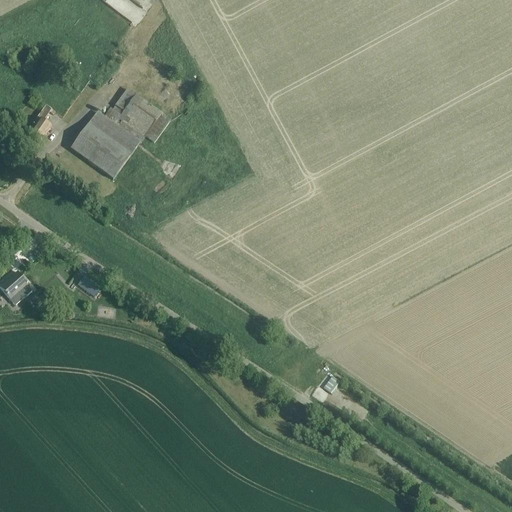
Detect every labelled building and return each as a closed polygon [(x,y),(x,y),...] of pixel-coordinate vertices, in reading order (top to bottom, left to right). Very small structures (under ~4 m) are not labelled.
[(106,0),(105,3),(134,18),(139,9),(134,6),(131,12),(125,9),(126,7),(121,4),(123,1),(120,0),(106,0)] [(159,76),(157,81),(170,85),(172,80),(159,76)] [(120,120),(136,98),(127,91),(111,111),(110,110),(103,118),(96,113),(70,150),(112,181),(139,144),(141,145),(145,139),(120,120)] [(54,113),(51,111),(45,107),(32,126),(34,127),(28,136),(40,145),(52,128),(43,122),(49,114),(52,116),(54,113)] [(0,288),(10,300),(27,284),(17,272),(0,287),(0,288)] [(98,292),(82,280),(77,286),(93,298),(98,292)] [(331,377),(325,390),(334,395),(340,382),(331,377)]
